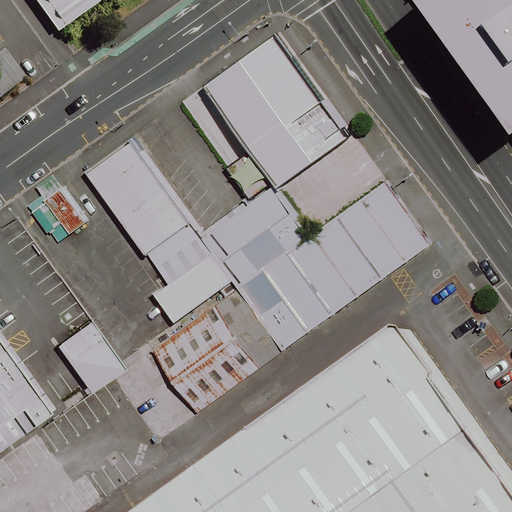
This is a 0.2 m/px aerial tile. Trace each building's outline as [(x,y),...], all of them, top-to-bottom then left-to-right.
[(34,0),(47,19),(75,0),(34,0)] [(303,0),(228,52),(273,116),(237,141),(266,183),(305,238),(362,199),(329,152),(395,106),(320,0),(303,0)] [(511,0),(431,0),(511,110),(511,0)] [(160,290),(206,256),(119,139),(73,173),(160,290)] [(271,346),(471,205),(431,149),(362,199),(305,238),(232,291),(271,346)] [(206,256),(232,291),(305,238),(266,183),(192,236),(206,256)] [(53,184),(22,206),(48,241),(78,220),(53,184)] [(232,291),(206,256),(160,290),(148,299),(173,332),(232,291)] [(271,346),(232,291),(173,332),(144,351),(187,409),(271,346)] [(511,511),(511,504),(391,323),(130,511),(511,511)] [(81,327),(42,352),(71,397),(111,372),(81,327)] [(0,449),(1,452),(57,412),(0,331),(0,449)] [(0,454),(0,511),(76,511),(24,438),(0,454)]
